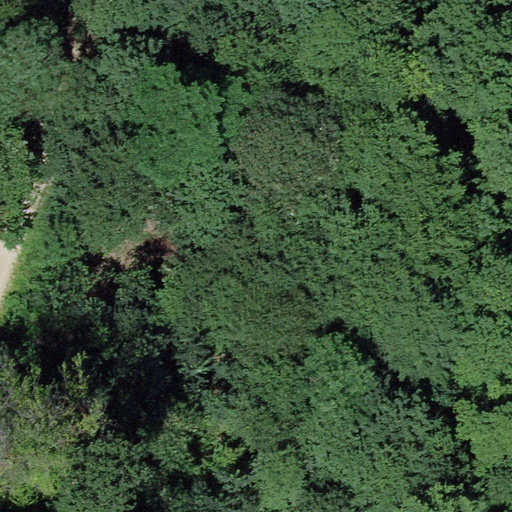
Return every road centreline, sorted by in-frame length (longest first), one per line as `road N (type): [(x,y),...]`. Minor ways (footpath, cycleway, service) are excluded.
road 1 (track): [(454,511),(429,0)]
road 2 (track): [(96,0),(0,245)]
